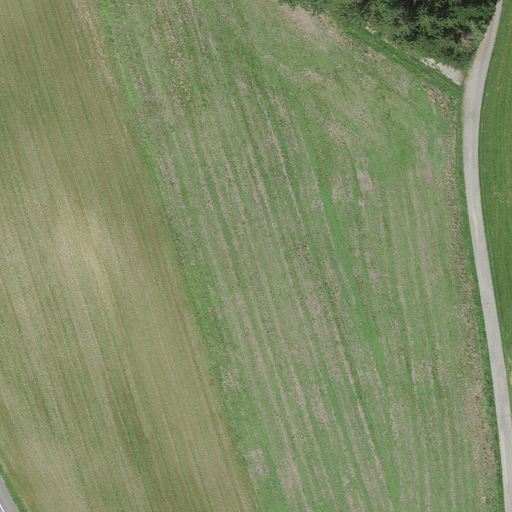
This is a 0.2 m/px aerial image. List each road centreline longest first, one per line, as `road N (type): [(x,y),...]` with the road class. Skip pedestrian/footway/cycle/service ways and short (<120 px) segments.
road 1 (track): [(498,0),(474,93),(472,142),(511,505)]
road 2 (track): [(478,79),(329,0)]
